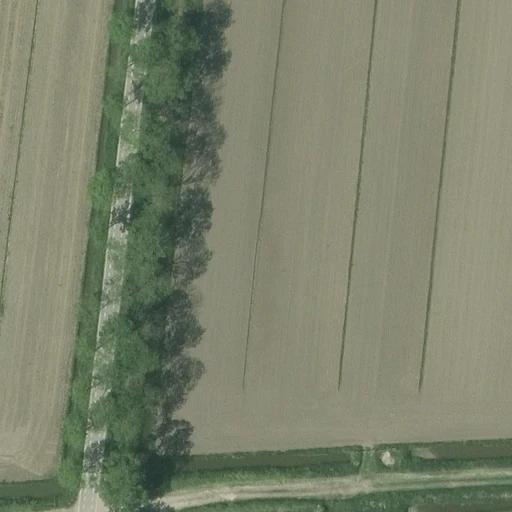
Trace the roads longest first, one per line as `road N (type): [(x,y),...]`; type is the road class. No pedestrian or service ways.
road 1 (unclassified): [(85,511),(144,0)]
road 2 (track): [(85,510),(511,481)]
